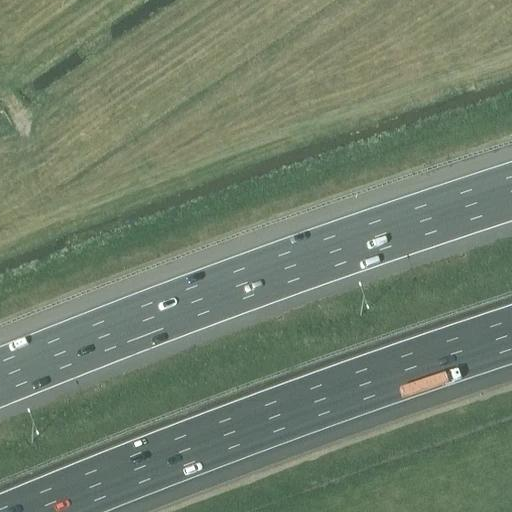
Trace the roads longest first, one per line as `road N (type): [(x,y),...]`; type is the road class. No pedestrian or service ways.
road 1 (motorway): [(511,189),(204,289),(0,373)]
road 2 (motorway): [(34,511),(511,336)]
